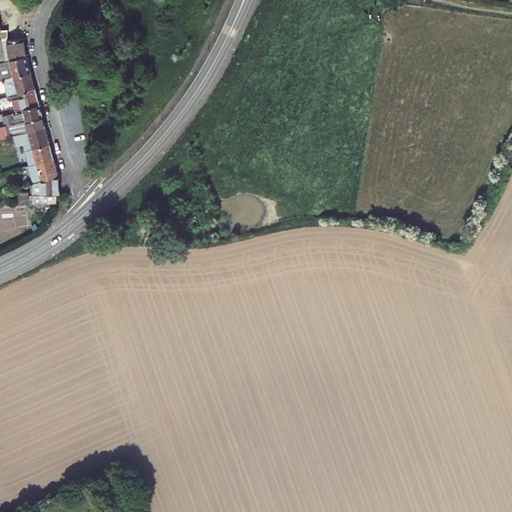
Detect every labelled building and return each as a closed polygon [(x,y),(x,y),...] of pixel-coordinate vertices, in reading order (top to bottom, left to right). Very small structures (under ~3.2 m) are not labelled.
[(9,59),(26,55),(24,38),(5,42),(9,59)] [(79,49),(75,51),(74,51),(74,52),(76,58),(79,60),(82,63),(88,64),(89,64),(89,63),(90,60),(91,56),(91,55),(90,54),(87,52),(84,49),(84,48),(83,48),(79,49)] [(4,79),(31,72),(26,55),(9,59),(0,61),(0,64),(1,68),(4,79)] [(18,94),(35,90),(31,72),(4,79),(3,79),(8,97),(14,95),(18,94)] [(22,109),(39,104),(35,90),(18,94),(22,109)] [(8,124),(42,115),(39,104),(22,109),(23,115),(14,118),(13,114),(2,119),(4,126),(8,124)] [(27,132),(45,127),(42,115),(8,124),(11,136),(22,133),(27,132)] [(32,148),(50,143),(45,127),(27,132),(32,148)] [(25,144),(22,133),(11,136),(14,147),(25,144)] [(32,148),(24,150),(28,166),(54,159),(50,143),(32,148)] [(58,175),(54,159),(28,166),(29,170),(8,176),(10,181),(31,177),(33,183),(58,177),(58,175)] [(14,164),(16,170),(24,167),(22,162),(14,164)] [(60,193),(58,177),(33,183),(33,200),(55,199),(55,193),(60,193)] [(12,194),(13,201),(23,201),(23,191),(18,191),(18,194),(12,194)]
